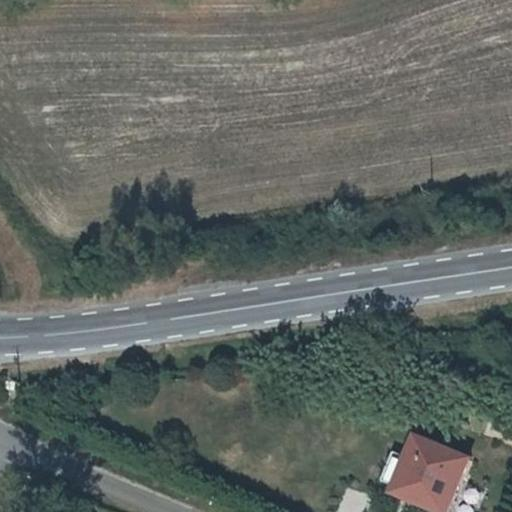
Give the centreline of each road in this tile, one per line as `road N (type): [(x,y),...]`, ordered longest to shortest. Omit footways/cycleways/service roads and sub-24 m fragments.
road 1 (secondary): [(0,337),(511,268)]
road 2 (residential): [(170,511),(0,440)]
